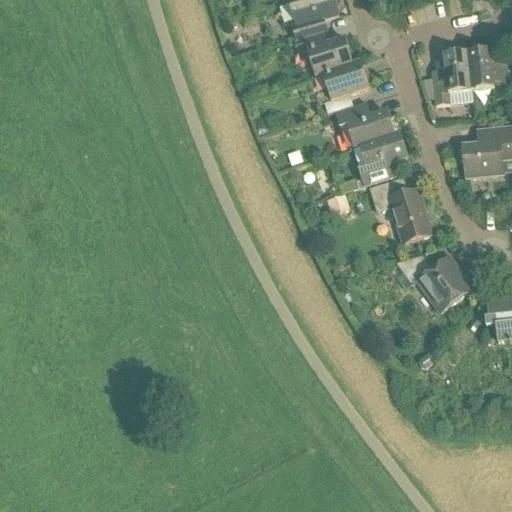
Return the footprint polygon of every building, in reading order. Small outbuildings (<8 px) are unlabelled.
[(332,0),(303,0),(288,5),(289,5),(292,4),(300,30),(293,32),(297,44),(322,36),(318,25),(338,19),(332,0)] [(304,43),(294,46),(298,58),(308,55),(304,43)] [(328,48),(308,55),(316,81),(324,79),(323,79),(354,69),(354,68),(346,43),(328,48)] [(491,54),(468,56),(472,95),(495,92),(496,104),(510,102),(507,73),(493,75),(491,54)] [(472,95),(468,56),(445,58),(447,80),(433,81),(436,110),(450,108),(449,97),(472,95)] [(329,97),(318,101),(321,109),(325,108),(358,98),(370,94),(361,66),(354,68),(354,69),(323,79),(324,79),(329,97)] [(362,150),(394,139),(386,115),(371,119),(367,107),(337,117),(337,118),(339,123),(342,133),(350,131),(356,152),(356,153),(362,151),(362,150)] [(334,119),(322,123),(324,130),(336,126),(334,119)] [(502,163),(511,162),(511,132),(487,135),(488,149),(464,151),(467,181),(503,178),(502,163)] [(399,137),(394,139),(394,140),(362,150),(362,151),(368,171),(361,174),(364,185),(358,187),(357,183),(340,188),(342,197),(366,190),(397,180),(393,168),(408,163),(400,138),(399,137)] [(403,248),(433,239),(419,193),(407,197),(403,183),(371,193),(378,216),(391,212),(403,248)] [(333,219),(349,215),(344,199),(328,204),(333,219)] [(442,316),(473,294),(449,261),(439,267),(431,256),(396,267),(412,290),(419,285),(442,316)] [(511,302),(488,305),(489,322),(496,321),(498,347),(511,345),(511,302)] [(419,368),(422,373),(427,374),(435,369),(436,363),(433,359),(427,358),(420,363),(419,368)]
